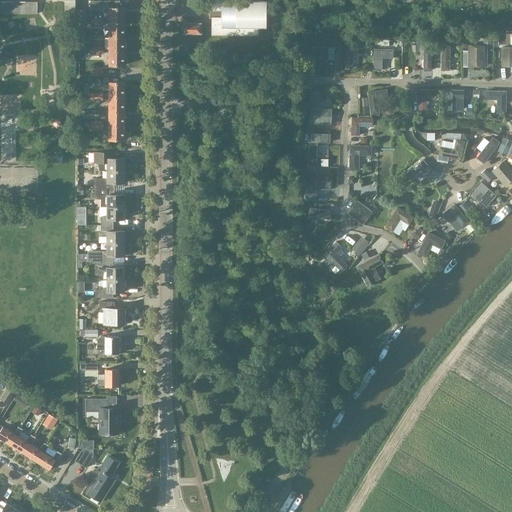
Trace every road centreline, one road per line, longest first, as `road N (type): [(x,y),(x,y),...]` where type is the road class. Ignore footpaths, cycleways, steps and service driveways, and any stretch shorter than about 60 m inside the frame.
road 1 (secondary): [(167,457),(164,104)]
road 2 (residential): [(345,81),(341,224),(379,232),(425,269)]
road 3 (residential): [(345,81),(187,104)]
